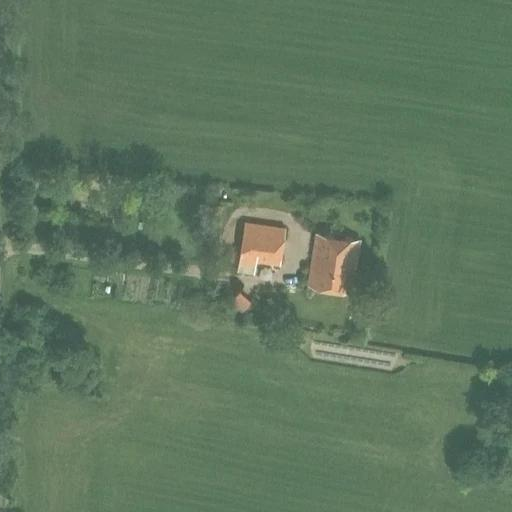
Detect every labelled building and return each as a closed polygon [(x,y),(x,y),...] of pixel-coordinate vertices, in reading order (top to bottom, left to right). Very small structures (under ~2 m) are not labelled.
[(198,214),(208,215),(210,203),(200,202),(198,214)] [(213,228),(221,229),(223,215),(222,215),(223,205),(213,203),(212,214),(214,214),(213,228)] [(238,270),(254,273),(256,260),(280,263),(285,228),(245,222),(238,270)] [(309,284),(352,290),(360,239),(317,232),(309,284)] [(224,306),(237,318),(252,301),(240,289),(224,306)]
